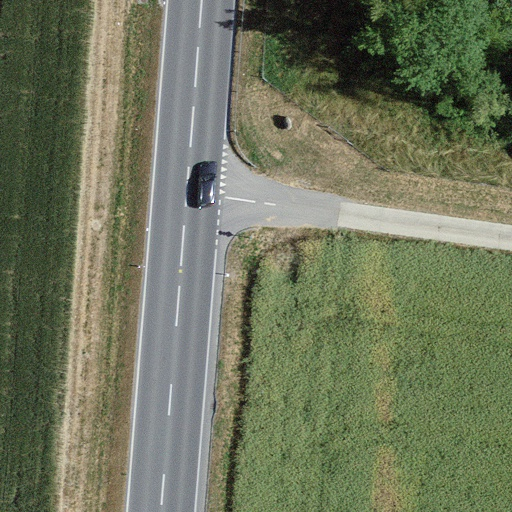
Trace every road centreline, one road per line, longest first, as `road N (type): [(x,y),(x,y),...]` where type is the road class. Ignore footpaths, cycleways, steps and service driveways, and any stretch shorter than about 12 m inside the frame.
road 1 (track): [(118,0),(78,511)]
road 2 (secondary): [(201,0),(161,511)]
road 3 (track): [(511,238),(187,193)]
